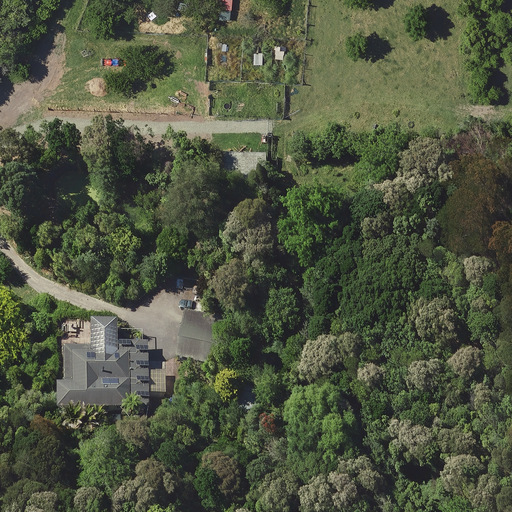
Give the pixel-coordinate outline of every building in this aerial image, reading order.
[(227,18),(227,0),(216,0),(215,18),(227,18)] [(216,81),(215,117),(283,119),(284,83),(300,83),(301,44),(208,41),(207,80),(216,81)] [(263,191),(266,159),(216,154),(213,187),(263,191)] [(267,210),(221,208),(220,233),(266,235),(267,210)] [(219,364),(222,331),(179,326),(176,359),(219,364)] [(111,327),(85,327),(84,352),(55,352),(54,386),(50,386),(50,413),(146,415),(147,398),(164,398),(165,376),(144,376),(145,341),(111,340),(111,327)] [(278,430),(281,411),(266,409),(267,398),(236,394),(233,425),(278,430)]
